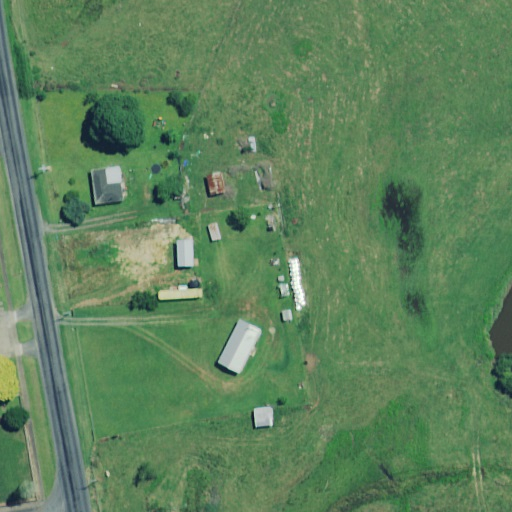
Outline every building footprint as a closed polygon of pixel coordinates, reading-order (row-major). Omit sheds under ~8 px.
[(124,203),(121,169),(93,172),(96,205),(124,203)] [(227,194),(223,173),(209,175),(212,196),(227,194)] [(160,279),(159,241),(127,242),(128,280),(160,279)] [(199,299),(198,291),(181,294),(182,302),(199,299)] [(291,310),(281,312),(284,324),(293,322),(291,310)] [(262,331),(241,321),(220,364),(241,374),(262,331)] [(273,427),(271,409),(254,410),(255,428),(273,427)] [(2,418),(0,417),(0,476),(13,474),(2,418)]
